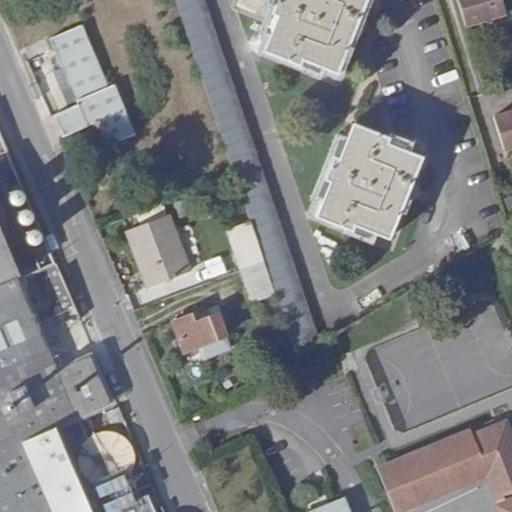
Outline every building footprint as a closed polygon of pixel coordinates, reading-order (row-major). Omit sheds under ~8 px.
[(204,2),(202,0),(174,0),(178,12),(204,2)] [(336,74),(364,0),(235,0),(232,8),(273,24),(263,51),(299,65),(301,59),(336,74)] [(505,15),(500,0),(455,0),(464,27),(505,15)] [(208,16),(204,2),(178,12),(183,25),(208,16)] [(213,30),(208,16),(183,25),(187,38),(213,30)] [(135,134),(115,83),(107,86),(81,24),(49,38),(56,56),(50,58),(54,70),(61,67),(77,103),(52,115),(61,136),(98,120),(104,136),(116,165),(135,157),(127,138),(135,134)] [(217,43),(213,30),(187,38),(192,52),(217,43)] [(222,57),(217,43),(192,52),(196,66),(222,57)] [(227,71),(222,57),(196,66),(201,78),(227,71)] [(231,84),(227,71),(201,78),(206,92),(231,84)] [(236,97),(231,84),(206,92),(210,106),(236,97)] [(240,111),(236,97),(210,106),(215,120),(240,111)] [(511,148),(511,110),(492,116),(503,151),(511,148)] [(245,124),(240,111),(215,120),(219,133),(245,124)] [(249,138),(245,124),(219,133),(224,146),(249,138)] [(388,239),(420,157),(385,144),(387,138),(352,124),(338,158),(332,157),(323,180),(329,181),(315,216),(351,231),(353,224),(388,239)] [(254,151),(249,138),(224,146),(228,160),(254,151)] [(259,165),(254,151),(228,160),(233,174),(259,165)] [(263,179),(259,165),(233,174),(233,175),(237,188),(263,179)] [(268,192),(263,179),(237,188),(242,200),(268,192)] [(272,206),(268,192),(242,200),(246,215),(272,206)] [(277,219),(272,206),(246,215),(249,221),(251,228),(277,219)] [(190,271),(168,214),(125,230),(147,288),(190,271)] [(281,233),(277,219),(251,228),(256,242),(281,233)] [(260,255),(256,242),(251,228),(249,221),(226,230),(239,270),(262,260),(260,255)] [(18,276),(0,233),(0,347),(38,331),(15,277),(18,276)] [(286,246),(281,233),(256,242),(260,255),(286,246)] [(74,305),(48,242),(32,250),(49,289),(46,290),(55,314),(74,305)] [(290,259),(286,246),(260,255),(262,260),(265,268),(290,259)] [(269,282),(295,273),(290,259),(265,268),(269,282)] [(274,295),(269,282),(265,268),(262,260),(239,270),(250,303),(274,295)] [(300,287),(295,273),(269,282),(274,295),(274,296),(300,287)] [(304,301),(300,287),(274,296),(278,309),(304,301)] [(309,314),(304,301),(278,309),(283,323),(309,314)] [(226,335),(217,313),(201,319),(198,311),(171,321),(184,352),(226,335)] [(313,327),(309,314),(283,323),(288,337),(313,327)] [(318,342),(313,327),(288,337),(294,356),(318,342)] [(0,511),(89,511),(54,426),(110,401),(91,357),(55,371),(38,331),(0,347),(0,511)] [(122,418),(118,407),(107,412),(111,423),(122,418)] [(471,432),(379,469),(396,511),(489,474),(501,504),(497,505),(500,511),(511,511),(511,438),(505,422),(472,435),(471,432)] [(348,511),(343,499),(310,511),(348,511)]
